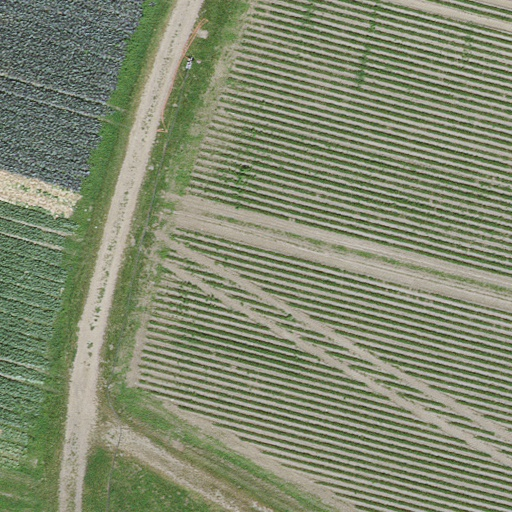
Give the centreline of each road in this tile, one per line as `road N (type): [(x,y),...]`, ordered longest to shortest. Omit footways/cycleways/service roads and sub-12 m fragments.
road 1 (track): [(190,0),(141,114),(76,369),(80,511)]
road 2 (track): [(224,511),(77,430)]
